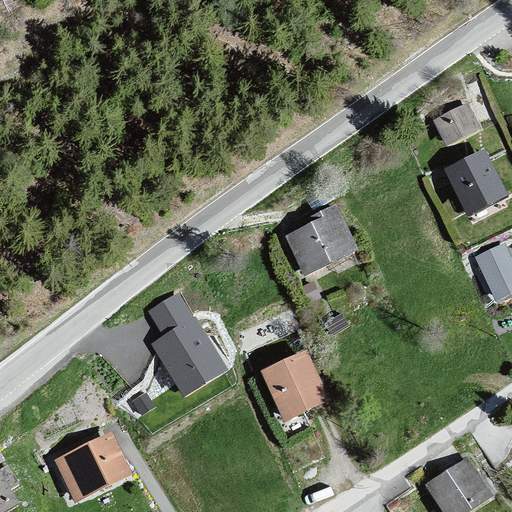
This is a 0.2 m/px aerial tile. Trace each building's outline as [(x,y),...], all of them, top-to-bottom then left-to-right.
[(466,104),(434,120),(449,150),(481,134),(466,104)] [(482,148),(444,169),(472,219),(509,198),(482,148)] [(315,220),(285,235),(306,278),(360,251),(336,203),(310,216),(315,220)] [(511,257),(505,242),(475,256),(495,300),(511,292),(511,257)] [(179,293),(148,312),(163,335),(150,344),(184,396),(227,369),(179,293)] [(312,356),(266,377),(289,426),(334,405),(312,356)] [(146,393),(133,401),(141,415),(155,406),(146,393)] [(114,436),(55,463),(78,506),(134,480),(114,436)] [(469,463),(428,489),(442,511),(483,511),(496,504),(469,463)] [(4,469),(0,471),(0,511),(13,511),(23,506),(4,469)]
